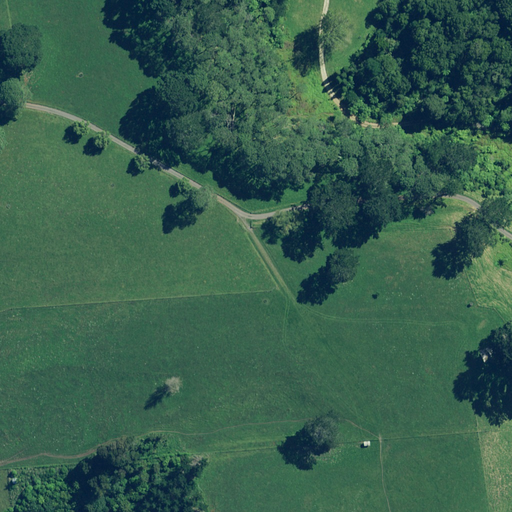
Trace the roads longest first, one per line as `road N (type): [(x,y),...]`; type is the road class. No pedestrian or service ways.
road 1 (track): [(0,119),(26,117),(244,219),(511,241)]
road 2 (track): [(511,129),(413,102),(358,114),(317,0)]
